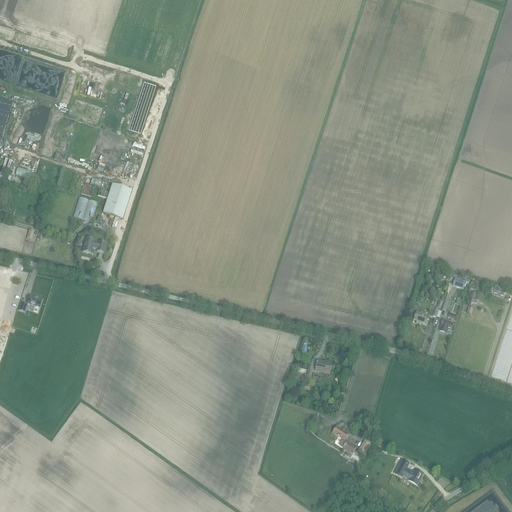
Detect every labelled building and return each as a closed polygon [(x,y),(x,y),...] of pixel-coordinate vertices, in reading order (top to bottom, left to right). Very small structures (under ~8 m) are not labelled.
[(0,143),(3,135),(7,122),(13,103),(0,98),(0,143)] [(32,172),(18,168),(15,176),(29,180),(32,172)] [(103,213),(122,220),(132,191),(112,185),(103,213)] [(82,195),(79,215),(88,217),(92,197),(82,195)] [(89,210),(88,218),(96,219),(97,211),(89,210)] [(82,252),(91,254),(93,248),(97,249),(97,251),(103,253),(106,243),(99,242),(99,244),(94,242),(94,240),(86,238),(82,252)] [(456,278),(453,286),(465,290),(467,282),(456,278)] [(495,289),(493,295),(496,296),(496,297),(497,297),(497,296),(499,297),(504,299),(504,298),(506,292),(498,290),(499,288),(496,286),(495,289)] [(474,303),(477,304),(478,299),(475,298),(477,294),(472,293),(469,303),(474,304),(474,303)] [(30,296),(28,301),(27,304),(40,308),(42,300),(30,296)] [(21,303),(19,311),(25,313),(27,305),(21,303)] [(417,312),(414,320),(420,322),(420,321),(423,322),(422,323),(427,324),(428,321),(429,320),(428,320),(429,317),(426,316),(427,313),(422,311),(421,314),(417,312)] [(441,328),(440,332),(446,334),(447,330),(452,331),(454,324),(455,321),(451,320),(450,323),(443,320),(441,328)] [(317,364),(316,369),(316,371),(322,372),(322,373),(330,375),(332,363),(327,362),(326,363),(318,361),(317,364)] [(337,427),(333,433),(342,439),(339,445),(343,448),(347,442),(345,441),(346,439),(349,434),(337,427)] [(358,452),(364,457),(373,443),(366,439),(358,452)] [(343,448),(353,454),(357,448),(347,442),(343,448)] [(409,464),(401,459),(394,474),(402,478),(403,476),(409,480),(408,481),(417,485),(418,482),(417,482),(422,473),(415,469),(415,470),(416,470),(414,473),(407,469),(409,464)]
